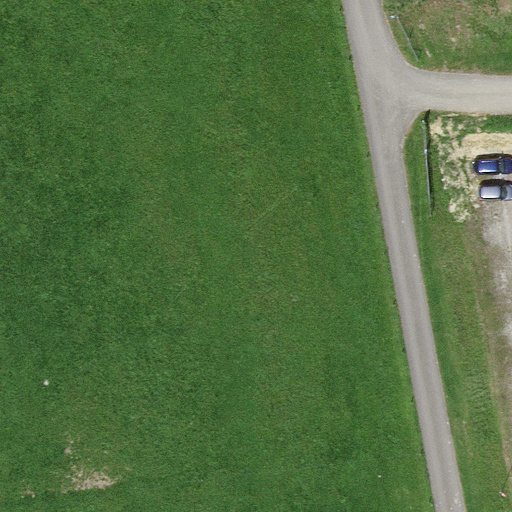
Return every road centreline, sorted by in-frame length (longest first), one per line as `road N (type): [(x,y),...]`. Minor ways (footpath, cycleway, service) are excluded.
road 1 (unclassified): [(458,511),(364,0)]
road 2 (unknown): [(385,112),(511,100)]
